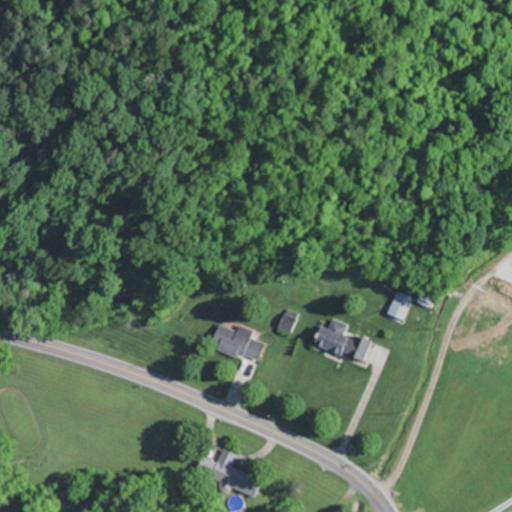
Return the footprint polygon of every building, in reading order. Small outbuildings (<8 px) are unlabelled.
[(388,314),(405,321),(415,299),(398,292),(388,314)] [(499,322),(486,314),(470,342),(492,354),(502,337),(493,332),(499,322)] [(240,326),(239,330),(221,325),(214,348),(262,362),(268,342),(255,339),(257,331),(240,326)] [(368,361),(375,338),(325,325),(319,348),(368,361)] [(256,479),(248,477),(245,489),(253,491),(256,479)]
